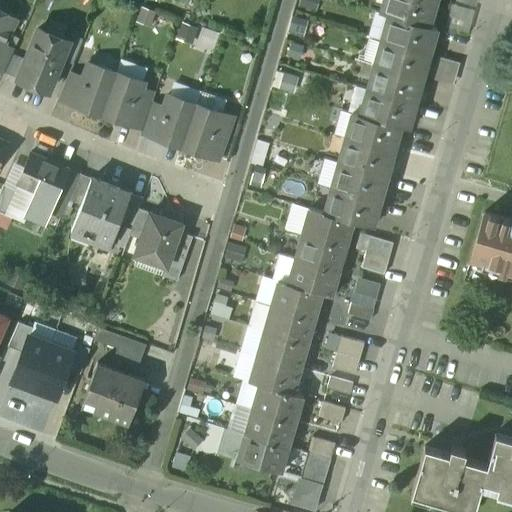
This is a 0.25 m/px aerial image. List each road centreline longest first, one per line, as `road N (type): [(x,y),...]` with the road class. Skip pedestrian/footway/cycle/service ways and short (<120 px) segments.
road 1 (residential): [(348,511),(406,344),(495,15)]
road 2 (residential): [(0,103),(231,198)]
road 3 (residential): [(0,442),(207,511)]
